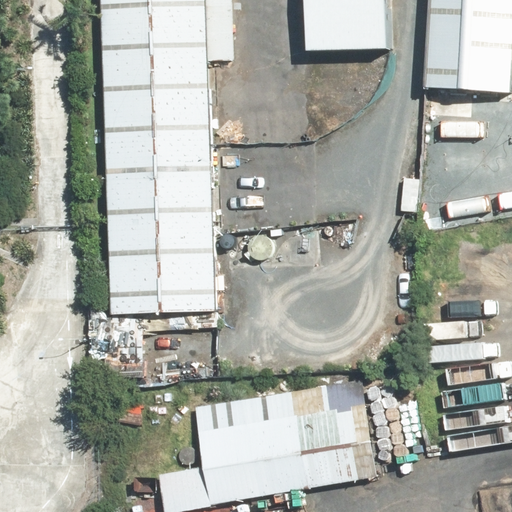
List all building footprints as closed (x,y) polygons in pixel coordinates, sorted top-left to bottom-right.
[(213,313),(203,0),(101,0),(111,316),(213,313)] [(387,57),(384,0),(302,0),(304,60),(387,57)] [(508,96),(511,41),(511,0),(425,0),(419,90),(508,96)] [(471,171),(425,179),(433,222),(479,214),(471,171)] [(353,378),(194,406),(213,511),(216,511),(372,484),(353,378)] [(493,388),(452,393),(454,408),(494,403),(493,388)]
